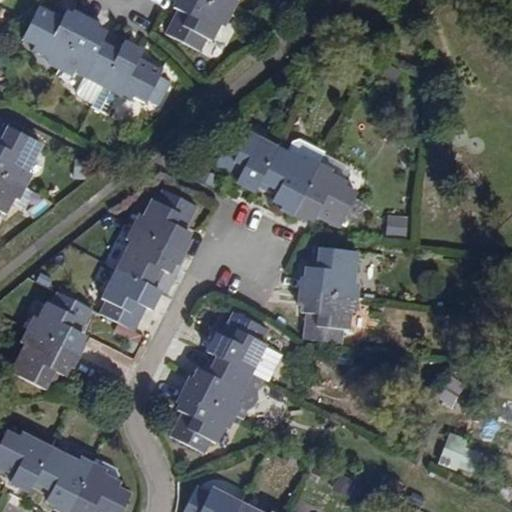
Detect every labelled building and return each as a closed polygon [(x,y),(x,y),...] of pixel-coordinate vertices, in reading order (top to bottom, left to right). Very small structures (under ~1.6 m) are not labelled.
[(226,13),(202,0),(177,0),(173,8),(181,11),(169,35),(202,52),(206,40),(211,42),(226,13)] [(202,0),(226,13),(232,0),(202,0)] [(57,66),(80,22),(62,13),(57,20),(35,8),(18,40),(30,47),(28,51),(57,66)] [(98,86),(116,52),(98,42),(103,33),(80,22),(57,66),(81,78),(98,86)] [(116,52),(98,86),(89,104),(88,106),(105,115),(115,95),(129,102),(131,99),(143,105),(145,102),(155,107),(169,80),(159,75),(160,73),(137,61),(141,54),(121,43),(116,52)] [(75,97),(89,104),(98,86),(81,78),(73,92),(75,97)] [(129,102),(127,107),(139,113),(143,105),(131,99),(129,102)] [(0,175),(17,185),(38,143),(4,126),(0,132),(0,175)] [(257,184),(276,146),(245,131),(242,136),(230,129),(213,162),(237,173),(233,182),(253,192),(257,184)] [(276,146),(257,184),(274,193),(271,200),(295,212),(318,167),(276,146)] [(318,167),(295,212),(314,222),(318,214),(341,225),(357,194),(345,188),(347,183),(346,182),(352,168),(324,154),(318,167)] [(0,214),(1,215),(17,185),(0,175),(0,214)] [(136,229),(171,247),(180,251),(188,234),(182,231),(194,208),(161,192),(154,204),(150,202),(136,229)] [(387,215),(386,233),(408,234),(409,216),(387,215)] [(136,229),(116,271),(159,292),(168,275),(160,271),(171,247),(136,229)] [(305,267),(302,293),(351,298),(356,252),(316,248),(314,267),(305,267)] [(150,313),(159,292),(116,271),(102,299),(107,302),(101,313),(134,330),(144,310),(150,313)] [(34,332),(77,354),(87,336),(80,333),(92,309),(61,292),(53,307),(49,304),(34,332)] [(351,298),(302,293),(298,326),(307,326),(304,342),(341,346),(343,330),(348,331),(351,298)] [(215,358),(251,376),(269,385),(282,357),(265,349),(266,348),(262,345),(268,332),(235,316),(222,338),(217,335),(207,354),(215,358)] [(66,376),(77,354),(34,332),(13,373),(47,391),(57,372),(66,376)] [(231,415),(251,376),(215,358),(205,375),(198,371),(186,393),(231,415)] [(436,400),(451,408),(463,384),(448,376),(436,400)] [(231,415),(186,393),(176,411),(183,414),(171,437),(204,455),(210,443),(215,445),(231,415)] [(29,484),(49,447),(18,431),(15,436),(4,429),(0,437),(0,469),(10,475),(6,481),(26,491),(29,484)] [(438,464),(458,471),(469,439),(449,432),(438,464)] [(42,500),(63,511),(65,511),(89,469),(49,447),(29,484),(46,493),(42,500)] [(94,459),(89,469),(65,511),(118,511),(128,495),(116,489),(117,484),(114,483),(117,475),(113,469),(94,459)] [(342,473),(333,486),(355,501),(364,488),(342,473)] [(236,511),(240,504),(212,489),(209,493),(197,487),(183,511),(236,511)]
